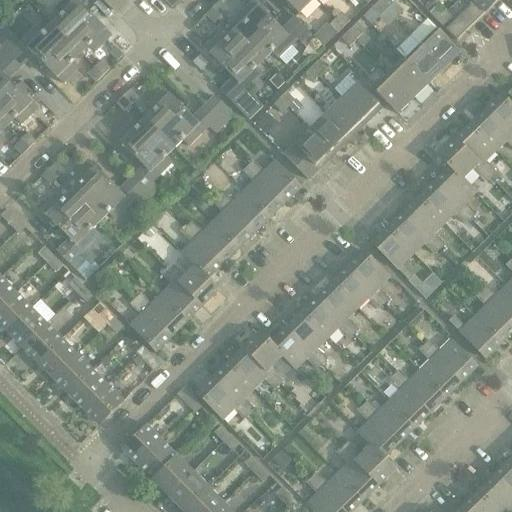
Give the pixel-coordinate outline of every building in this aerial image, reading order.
[(60,17),(52,25),(66,40),(91,16),(75,0),(65,0),(54,11),(60,17)] [(284,0),(299,15),(313,0),(284,0)] [(388,0),(381,0),(378,3),(387,11),(393,5),(388,0)] [(469,0),(470,7),(446,31),(457,41),(498,0),(469,0)] [(243,24),(235,31),(249,46),(274,22),(254,1),(237,17),(243,24)] [(219,3),(213,9),(221,17),(228,11),(219,3)] [(387,11),(378,3),(372,9),(380,17),(387,11)] [(430,14),(436,21),(445,12),(439,5),(430,14)] [(213,9),(207,15),(215,24),(221,17),(213,9)] [(445,12),(436,21),(443,27),(452,19),(445,12)] [(342,14),(335,20),(344,28),(350,22),(342,14)] [(91,16),(66,40),(81,55),(89,47),(95,53),(112,36),(91,16)] [(286,28),(282,31),(294,43),(298,40),(304,47),(313,38),(295,19),(286,28)] [(344,28),(335,20),(329,26),(337,35),(344,28)] [(428,20),(412,36),(445,69),(460,54),(428,20)] [(274,22),(249,46),(264,61),(272,53),(278,60),(279,58),(286,66),(298,54),(291,47),(294,43),(274,22)] [(22,43),(42,64),(66,40),(52,25),(44,33),(38,27),(22,43)] [(354,26),(348,33),(356,41),(362,35),(354,26)] [(205,49),(225,70),(249,46),(235,31),(227,39),(221,33),(205,49)] [(356,41),(348,33),(341,39),(349,47),(356,41)] [(396,51),(405,60),(429,85),(445,69),(412,36),(396,51)] [(11,40),(2,49),(21,68),(30,59),(11,40)] [(66,40),(42,64),(63,85),(79,68),(73,62),(81,55),(66,40)] [(256,69),(264,61),(249,46),(225,70),(233,79),(221,91),(250,121),(263,108),(246,90),(262,75),(256,69)] [(21,68),(2,49),(0,51),(0,64),(12,76),(21,68)] [(199,55),(191,62),(200,71),(208,64),(199,55)] [(405,60),(389,75),(414,100),(429,85),(405,60)] [(101,62),(95,68),(103,77),(110,70),(101,62)] [(317,63),(311,69),(319,77),(326,71),(317,63)] [(103,77),(95,68),(89,75),(97,83),(103,77)] [(319,77),(311,69),(305,75),(313,84),(319,77)] [(0,105),(17,89),(0,71),(0,105)] [(389,75),(373,90),(387,104),(398,115),(414,100),(389,75)] [(342,100),(366,125),(387,104),(373,90),(368,95),(358,84),(342,100)] [(17,89),(0,105),(0,120),(7,128),(15,120),(21,126),(38,110),(17,89)] [(153,112),(145,120),(160,134),(184,110),(164,90),(147,106),(153,112)] [(130,91),(123,97),(132,106),(138,100),(130,91)] [(287,93),(280,99),(289,108),(289,107),(295,101),(287,93)] [(511,105),(501,95),(485,111),(511,137),(511,105)] [(117,104),(125,112),(132,106),(123,97),(117,104)] [(214,98),(205,107),(224,126),(233,117),(214,98)] [(289,108),(280,99),(274,106),(282,114),(289,108)] [(295,101),(289,107),(296,114),(303,107),(296,100),(295,101)] [(342,100),(326,115),(351,140),(366,125),(342,100)] [(224,126),(205,107),(196,116),(215,134),(224,126)] [(184,110),(160,134),(175,149),(182,142),(188,148),(205,131),(184,110)] [(511,137),(485,111),(470,126),(496,153),(506,142),(511,148),(511,137)] [(326,115),(311,130),(335,155),(351,140),(326,115)] [(268,116),(258,126),(266,135),(277,124),(268,116)] [(115,138),(135,158),(160,134),(145,120),(137,127),(132,121),(115,138)] [(470,126),(454,141),(491,178),(496,173),(486,163),(496,153),(470,126)] [(311,130),(284,156),(299,171),(309,161),(319,171),(335,155),(311,130)] [(135,158),(144,167),(131,180),(150,198),(159,190),(152,183),(173,163),(167,157),(175,149),(160,134),(135,158)] [(27,135),(21,141),(29,150),(36,144),(27,135)] [(29,150),(21,141),(14,148),(23,156),(29,150)] [(438,157),(449,168),(450,167),(463,181),(463,180),(473,170),(486,183),(491,178),(454,141),(438,157)] [(299,171),(309,181),(319,171),(309,161),(299,171)] [(90,162),(65,187),(71,193),(86,207),(110,183),(90,162)] [(254,163),(249,168),(285,205),(301,189),(275,162),(264,173),(254,163)] [(55,164),(49,170),(57,179),(64,173),(55,164)] [(450,167),(449,168),(434,183),(470,220),(476,215),(465,204),(476,194),(463,180),(463,181),(450,167)] [(253,183),(243,193),(270,220),(285,205),(249,168),(243,173),(253,183)] [(43,177),(51,185),(57,179),(49,170),(43,177)] [(110,183),(86,207),(100,222),(108,214),(114,221),(134,201),(141,207),(150,198),(131,180),(119,192),(110,183)] [(434,183),(419,198),(445,225),(455,215),(465,225),(470,220),(434,183)] [(41,211),(61,232),(86,207),(71,193),(65,187),(41,211)] [(223,193),(218,198),(254,235),(270,220),(243,193),(233,203),(223,193)] [(223,213),(212,223),(239,250),(254,235),(218,198),(213,203),(223,213)] [(419,198),(403,213),(440,250),(445,245),(435,235),(445,225),(419,198)] [(70,240),(57,253),(76,271),(79,275),(92,262),(82,252),(98,236),(93,230),(100,222),(86,207),(61,232),(70,240)] [(8,211),(1,217),(10,225),(16,219),(8,211)] [(403,213),(388,228),(414,255),(424,245),(434,255),(440,250),(403,213)] [(16,219),(10,225),(19,235),(25,229),(16,219)] [(192,223),(187,228),(223,265),(239,250),(212,223),(202,233),(192,223)] [(223,265),(187,228),(182,233),(192,243),(181,254),(194,268),(194,267),(208,280),(223,265)] [(414,255),(388,228),(372,244),(398,271),(408,281),(413,276),(403,266),(414,255)] [(39,255),(48,264),(54,258),(45,249),(39,255)] [(363,252),(347,268),(384,305),(389,300),(379,290),(390,279),(363,252)] [(54,258),(48,264),(56,273),(63,267),(54,258)] [(172,265),(167,270),(203,307),(219,291),(208,280),(194,267),(194,268),(184,278),(172,265)] [(347,268),(332,283),(358,310),(369,300),(379,310),(384,305),(347,268)] [(171,285),(161,295),(188,322),(203,307),(167,270),(161,275),(171,285)] [(2,279),(0,280),(0,310),(17,294),(2,279)] [(69,286),(78,295),(84,288),(75,279),(69,286)] [(332,283),(317,298),(353,335),(358,330),(348,320),(358,310),(332,283)] [(486,287),(481,292),(511,323),(511,292),(506,287),(496,297),(486,287)] [(84,288),(78,295),(87,304),(93,297),(84,288)] [(486,307),(475,317),(502,344),(511,333),(511,323),(481,292),(476,297),(486,307)] [(17,294),(0,310),(0,326),(7,334),(32,309),(17,294)] [(141,295),(136,300),(172,337),(188,322),(161,295),(151,306),(141,295)] [(317,298),(301,313),(328,340),(338,330),(348,340),(353,335),(317,298)] [(172,337),(136,300),(131,305),(141,316),(130,326),(156,353),(172,337)] [(32,309),(7,334),(23,349),(47,325),(32,309)] [(99,317),(108,326),(115,319),(106,310),(99,317)] [(301,313),(286,328),(322,366),(327,360),(317,350),(328,340),(301,313)] [(502,344),(475,317),(464,328),(454,318),(449,322),(460,333),(459,333),(486,360),(502,344)] [(115,319),(108,326),(117,335),(123,328),(115,319)] [(47,325),(23,349),(38,364),(62,340),(47,325)] [(286,328),(271,343),(270,344),(283,357),(283,358),(296,371),(307,360),(317,371),(322,366),(286,328)] [(260,332),(244,348),(280,385),(285,380),(273,368),(283,358),(283,357),(270,344),(271,343),(260,332)] [(62,340),(38,364),(53,380),(77,356),(62,340)] [(430,342),(425,347),(461,384),(478,368),(451,341),(440,352),(430,342)] [(430,362),(419,372),(446,399),(461,384),(425,347),(420,352),(430,362)] [(136,354),(145,363),(152,357),(143,348),(136,354)] [(244,348),(228,363),(255,390),(265,380),(275,390),(280,385),(244,348)] [(77,356),(53,380),(68,395),(93,371),(77,356)] [(152,357),(145,363),(154,372),(160,366),(152,357)] [(228,363),(213,378),(249,416),(254,410),(244,400),(255,390),(228,363)] [(93,371),(68,395),(83,411),(108,386),(93,371)] [(399,372),(394,377),(431,414),(446,399),(419,372),(409,382),(399,372)] [(399,392),(389,402),(415,429),(431,414),(394,377),(389,382),(399,392)] [(249,416),(213,378),(197,394),(223,421),(234,410),(244,421),(249,416)] [(108,386),(83,411),(99,427),(123,402),(108,386)] [(184,390),(178,396),(187,405),(193,399),(184,390)] [(193,399),(187,405),(195,414),(202,408),(193,399)] [(368,402),(363,407),(400,444),(415,429),(389,402),(379,412),(368,402)] [(400,444),(363,407),(358,412),(368,422),(357,433),(370,447),(371,446),(384,460),(385,459),(400,444)] [(122,451),(138,467),(163,442),(147,426),(122,451)] [(215,434),(224,443),(230,437),(221,428),(215,434)] [(230,437),(224,443),(233,452),(239,446),(230,437)] [(163,442),(138,467),(153,482),(178,458),(163,442)] [(348,444),(343,449),(380,486),(396,470),(385,459),(384,460),(371,446),(370,447),(361,456),(348,444)] [(348,464),(338,474),(364,501),(380,486),(343,449),(338,454),(348,464)] [(281,451),(273,460),(280,468),(289,459),(281,451)] [(178,458),(153,482),(169,497),(193,473),(178,458)] [(245,465),(254,474),(260,467),(252,458),(245,465)] [(511,465),(508,462),(493,477),(511,496),(511,465)] [(260,467),(254,474),(263,483),(269,476),(260,467)] [(193,473),(169,497),(182,511),(184,511),(208,489),(193,473)] [(317,474),(312,479),(344,511),(353,511),(364,501),(338,474),(327,484),(317,474)] [(511,496),(493,477),(478,492),(496,511),(511,511),(511,496)] [(344,511),(312,479),(307,484),(317,495),(306,505),(312,511),(344,511)] [(208,489),(184,511),(215,511),(223,504),(208,489)] [(276,495),(284,504),(291,498),(282,489),(276,495)] [(496,511),(478,492),(462,508),(466,511),(496,511)] [(291,498),(284,504),(291,511),(294,511),(299,507),(291,498)]
